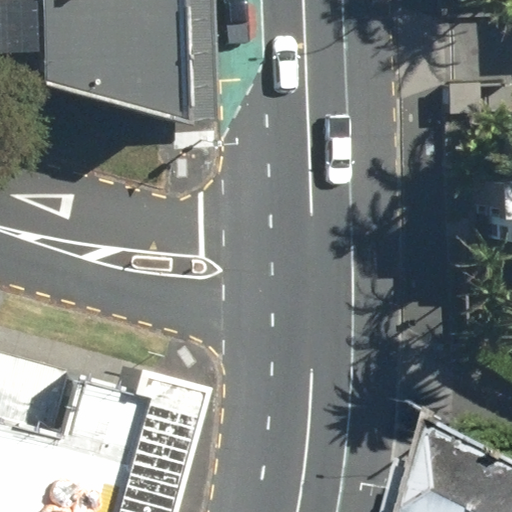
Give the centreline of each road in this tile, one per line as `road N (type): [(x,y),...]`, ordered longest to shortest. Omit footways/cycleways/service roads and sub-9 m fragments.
road 1 (residential): [(316,279),(206,278),(0,222)]
road 2 (primary): [(305,0),(316,279)]
road 3 (primary): [(316,279),(311,408),(295,511)]
